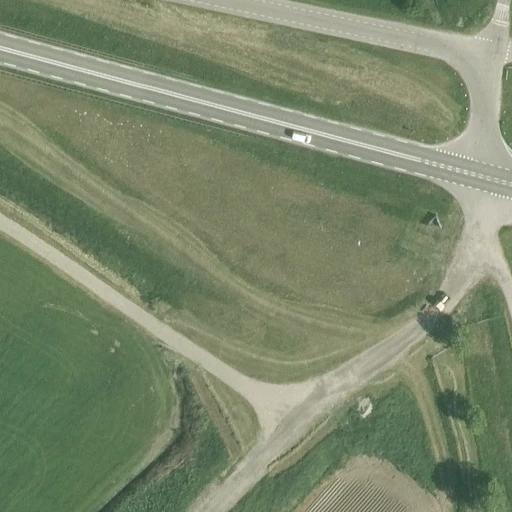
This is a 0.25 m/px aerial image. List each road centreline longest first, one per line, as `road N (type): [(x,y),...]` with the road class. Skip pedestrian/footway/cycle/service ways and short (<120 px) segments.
road 1 (primary): [(477,175),(0,47)]
road 2 (unclassified): [(491,51),(213,0)]
road 3 (unclassified): [(477,175),(491,51)]
